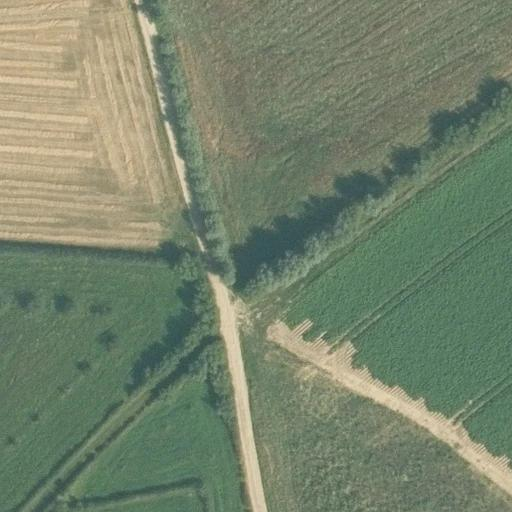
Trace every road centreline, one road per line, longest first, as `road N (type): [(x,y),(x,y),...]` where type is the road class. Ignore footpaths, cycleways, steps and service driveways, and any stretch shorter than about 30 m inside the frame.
road 1 (track): [(143,0),(224,320)]
road 2 (track): [(37,511),(224,320)]
road 3 (track): [(224,320),(258,511)]
